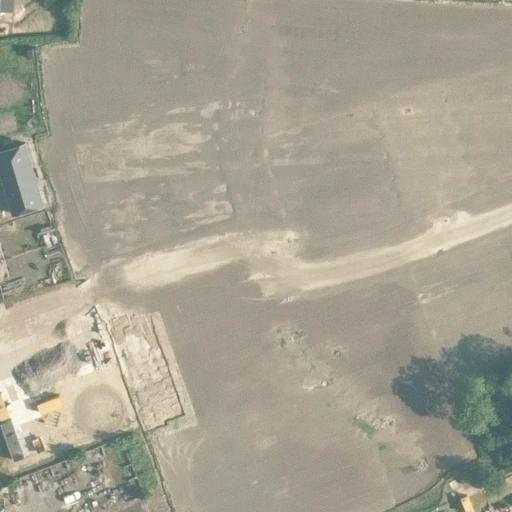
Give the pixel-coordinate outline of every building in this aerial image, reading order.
[(0,0),(0,9),(10,10),(10,0),(0,0)] [(156,24),(154,52),(169,53),(170,44),(199,46),(199,43),(207,44),(209,18),(201,17),(202,0),(172,0),(170,25),(156,24)] [(85,3),(82,48),(110,50),(110,53),(125,54),(127,27),(113,26),(115,6),(102,5),(102,3),(101,3),(101,5),(89,4),(90,2),(88,2),(88,4),(85,3)] [(366,8),(363,54),(392,56),(391,64),(407,65),(408,37),(394,36),(396,10),(366,8)] [(511,112),(500,116),(511,151),(511,112)] [(475,114),(462,119),(470,143),(482,139),(492,166),(511,159),(511,151),(500,116),(479,124),(475,114)] [(371,137),(360,141),(363,151),(375,147),(371,137)] [(21,140),(0,145),(0,178),(9,211),(39,202),(21,140)] [(322,142),(281,156),(288,177),(329,163),(322,142)] [(375,147),(363,151),(367,161),(378,157),(375,147)] [(175,161),(162,165),(170,189),(182,185),(192,214),(217,205),(212,189),(213,188),(206,167),(205,168),(203,163),(179,171),(175,161)] [(329,163),(288,177),(289,178),(291,177),(296,193),(335,180),(329,164),(329,163)] [(382,172),(371,176),(374,186),(386,182),(382,172)] [(126,188),(105,195),(119,238),(120,237),(142,229),(133,202),(145,198),(137,174),(123,179),(126,188)] [(335,180),(296,193),(302,209),(300,210),(300,211),(341,197),(340,196),(335,180)] [(386,182),(374,186),(378,196),(389,192),(386,182)] [(80,193),(67,198),(75,222),(87,218),(97,245),(119,238),(105,195),(83,203),(80,193)] [(341,197),(300,211),(308,233),(348,219),(341,197)] [(482,258),(459,266),(474,308),(495,301),(498,310),(511,306),(503,282),(491,286),(482,258)] [(446,301),(434,305),(442,329),(455,324),(452,315),(474,308),(459,266),(437,274),(446,301)] [(243,294),(202,307),(209,329),(250,315),(243,294)] [(250,315),(209,329),(210,330),(216,346),(254,333),(248,317),(251,316),(250,315)] [(176,329),(165,333),(168,343),(180,339),(176,329)] [(254,333),(216,346),(221,362),(221,363),(262,349),(261,348),(259,349),(254,333)] [(180,339),(168,343),(172,353),(183,349),(180,339)] [(262,349),(221,363),(228,384),(269,371),(262,349)] [(188,363),(177,367),(180,377),(192,373),(188,363)] [(192,373),(180,377),(184,387),(195,383),(192,373)] [(228,432),(189,445),(197,468),(204,490),(211,511),(217,511),(251,501),(243,477),(236,455),(228,432)] [(318,473),(294,481),(305,511),(330,511),(331,511),(353,504),(376,496),(363,457),(340,465),(318,473)]
